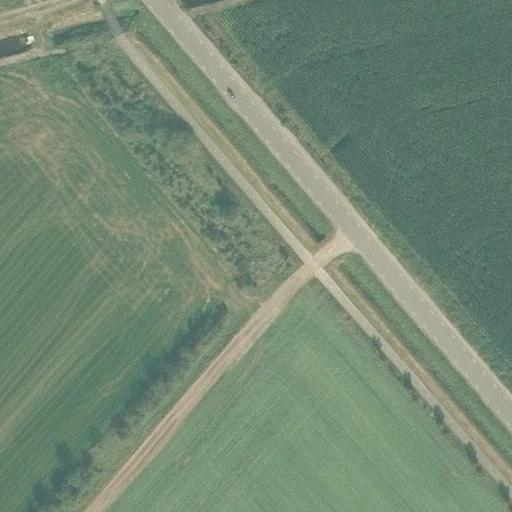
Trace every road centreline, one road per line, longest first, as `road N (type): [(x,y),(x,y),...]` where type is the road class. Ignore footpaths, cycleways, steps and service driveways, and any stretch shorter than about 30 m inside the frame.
road 1 (tertiary): [(511,415),(156,0)]
road 2 (track): [(313,266),(94,511)]
